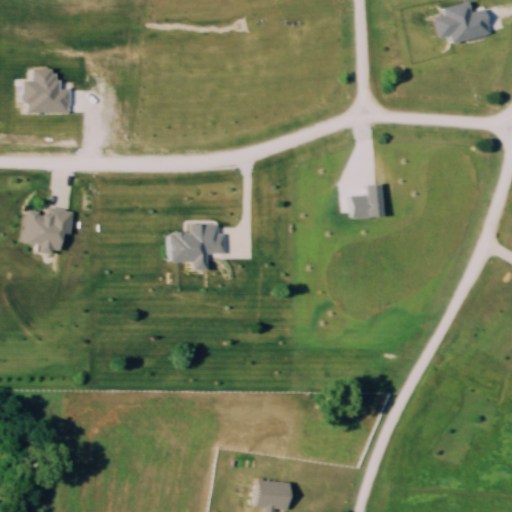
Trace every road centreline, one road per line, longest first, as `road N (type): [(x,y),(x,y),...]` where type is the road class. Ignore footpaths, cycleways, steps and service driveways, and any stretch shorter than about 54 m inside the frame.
road 1 (residential): [(0,164),(197,166),(383,118),(511,124)]
road 2 (residential): [(357,511),(378,437),(486,240),(511,141)]
road 3 (residential): [(365,121),(357,0)]
